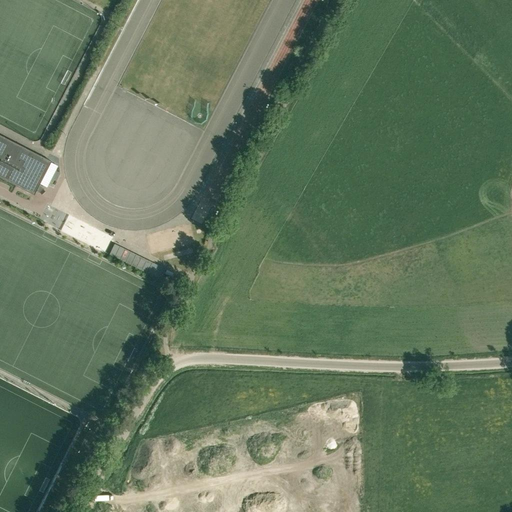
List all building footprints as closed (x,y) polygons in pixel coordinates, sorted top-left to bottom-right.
[(51,161),(0,135),(0,177),(34,195),(36,190),(39,193),(43,189),(39,185),(51,161)] [(114,257),(115,255),(119,247),(114,244),(113,245),(110,252),(109,255),(114,257)] [(120,260),(125,249),(119,247),(115,255),(114,257),(120,260)] [(120,260),(125,263),(130,252),(125,249),(120,260)] [(136,255),(130,252),(125,263),(130,265),(136,255)] [(130,265),(136,268),(141,257),(136,255),(130,265)] [(146,260),(141,257),(136,268),(141,271),(146,260)] [(147,273),(148,272),(152,263),(146,260),(141,271),(147,273)] [(152,263),(147,273),(158,279),(163,268),(152,263)]
